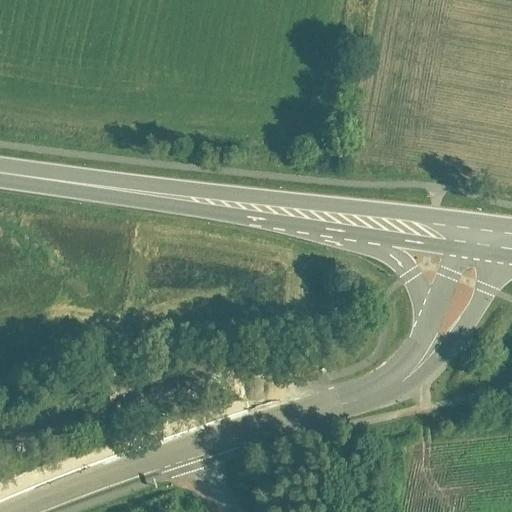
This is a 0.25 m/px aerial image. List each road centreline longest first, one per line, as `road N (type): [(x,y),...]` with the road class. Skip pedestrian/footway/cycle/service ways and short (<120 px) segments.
road 1 (primary): [(0,172),(497,235)]
road 2 (tertiary): [(193,446),(358,399),(401,377),(436,340),(497,235)]
road 3 (tertiary): [(22,511),(193,446)]
